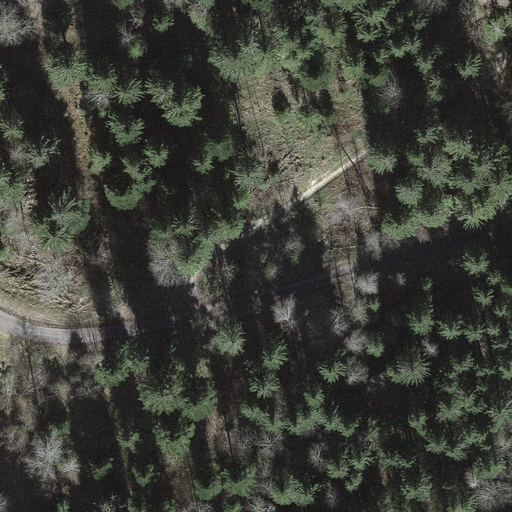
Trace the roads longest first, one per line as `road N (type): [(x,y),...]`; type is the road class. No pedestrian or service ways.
road 1 (unclassified): [(0,319),(53,335),(130,329),(511,220)]
road 2 (track): [(511,52),(213,256),(169,320)]
